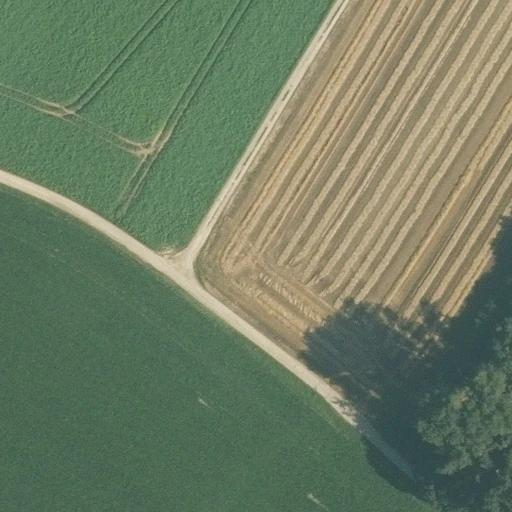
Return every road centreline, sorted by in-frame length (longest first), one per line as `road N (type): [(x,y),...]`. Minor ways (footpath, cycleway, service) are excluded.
road 1 (track): [(468,511),(333,394),(177,275),(94,217),(0,175)]
road 2 (track): [(177,275),(345,0)]
